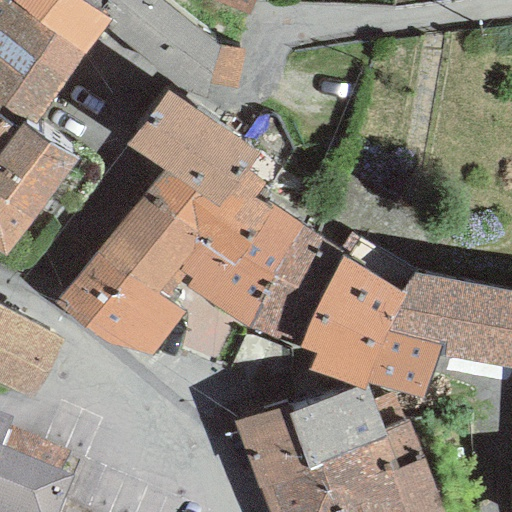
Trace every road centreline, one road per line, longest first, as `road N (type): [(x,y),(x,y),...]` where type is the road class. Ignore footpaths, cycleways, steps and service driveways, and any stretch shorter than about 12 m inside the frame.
road 1 (residential): [(14,289),(169,86),(225,95),(253,39),(511,13)]
road 2 (residential): [(14,289),(111,375),(241,511)]
